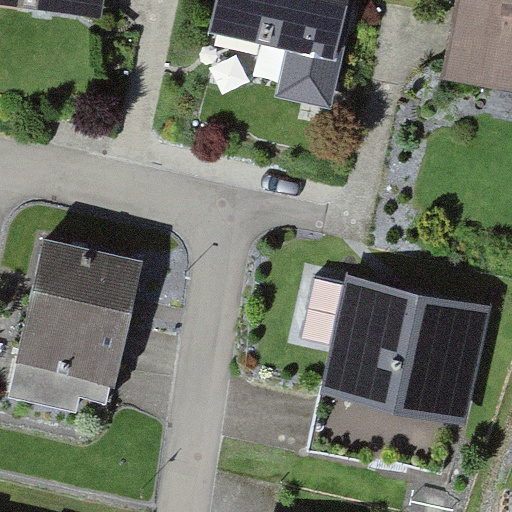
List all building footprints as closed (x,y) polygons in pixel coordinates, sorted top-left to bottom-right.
[(0,0),(0,6),(109,22),(112,0),(0,0)] [(342,112),(359,0),(226,0),(220,44),(297,56),(289,104),(342,112)] [(511,95),(511,0),(461,0),(445,82),(511,95)] [(123,390),(149,263),(46,243),(20,370),(123,390)] [(464,441),(490,309),(345,280),(319,412),(464,441)]
